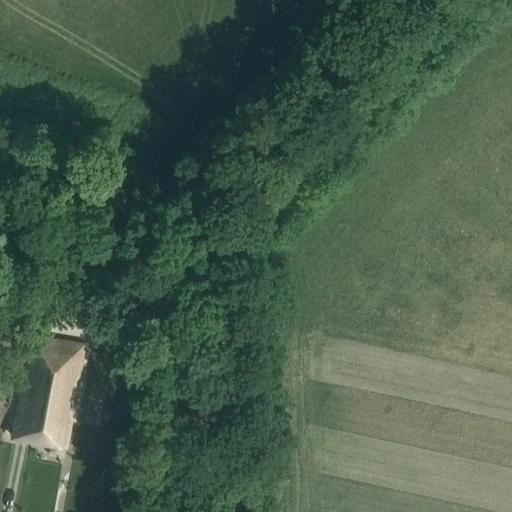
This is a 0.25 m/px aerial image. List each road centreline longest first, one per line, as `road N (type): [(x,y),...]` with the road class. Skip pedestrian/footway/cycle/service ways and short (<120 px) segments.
road 1 (unclassified): [(396,0),(218,190),(175,301),(176,333),(225,511)]
road 2 (track): [(0,198),(175,301)]
